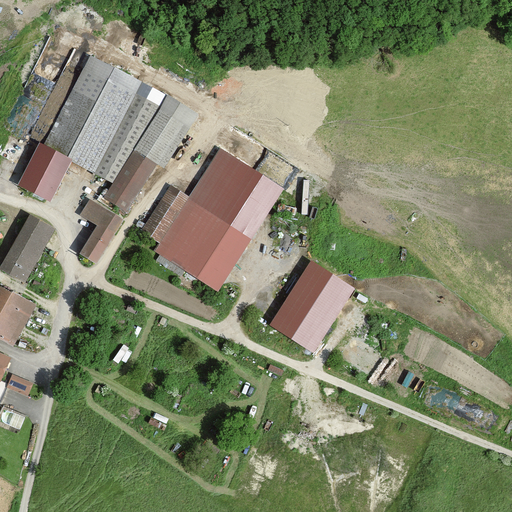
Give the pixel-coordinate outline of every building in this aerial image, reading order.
[(178,123),(158,111),(159,108),(85,69),(28,176),(51,189),(67,160),(111,184),(103,198),(124,211),(154,162),(155,162),(178,123)] [(158,250),(217,288),(267,211),(279,192),(219,154),(192,197),(190,200),(162,243),(158,250)] [(22,187),(46,199),(50,192),(51,189),(28,176),(22,187)] [(175,187),(173,191),(147,233),(162,243),(190,200),(192,197),(175,187)] [(95,222),(102,210),(94,205),(86,216),(95,222)] [(99,224),(102,226),(114,231),(120,222),(102,210),(95,222),(99,224)] [(36,262),(54,230),(30,217),(12,248),(36,262)] [(114,231),(102,226),(99,224),(97,226),(100,227),(84,253),(82,252),(81,254),(94,263),(114,231)] [(12,248),(1,268),(25,281),(36,262),(12,248)] [(353,290),(313,265),(275,325),(315,350),(353,290)] [(0,339),(8,344),(12,345),(13,344),(10,342),(31,304),(0,287),(0,339)] [(18,394),(24,382),(12,377),(6,388),(18,394)] [(25,397),(30,385),(24,382),(18,394),(25,397)]
